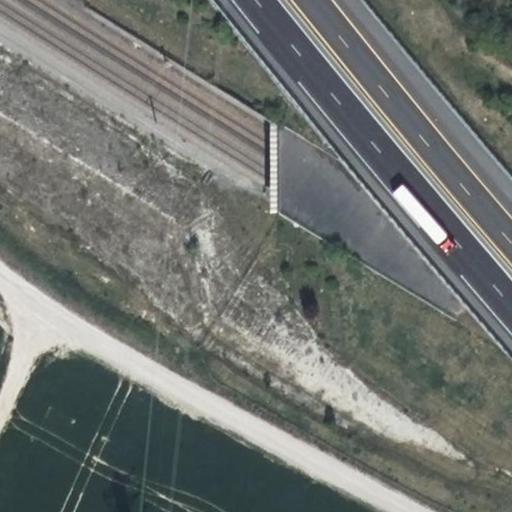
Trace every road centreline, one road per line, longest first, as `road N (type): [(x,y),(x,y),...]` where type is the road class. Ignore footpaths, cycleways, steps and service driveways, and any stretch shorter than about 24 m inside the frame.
road 1 (motorway): [(257,0),(511,304)]
road 2 (motorway): [(511,230),(319,0)]
